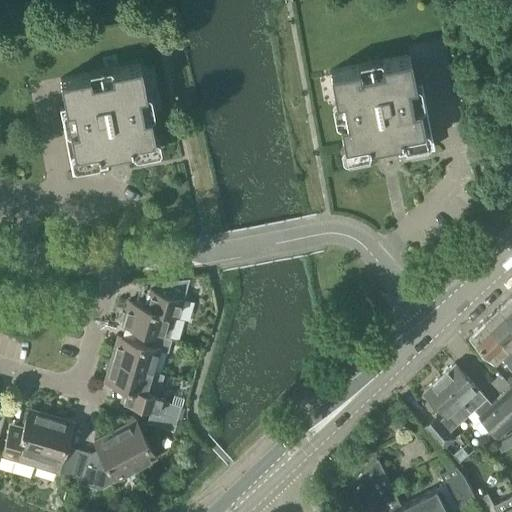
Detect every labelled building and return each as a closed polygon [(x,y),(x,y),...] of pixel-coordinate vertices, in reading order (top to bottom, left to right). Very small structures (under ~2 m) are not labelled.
[(420,83),(414,84),(408,56),(329,71),(344,151),(395,141),(397,154),(432,147),(420,83)] [(104,153),(155,143),(140,64),(59,79),(64,107),(58,108),(71,173),(107,166),(104,153)] [(127,301),(121,324),(144,330),(168,337),(174,316),(177,316),(182,299),(188,278),(162,281),(159,293),(155,292),(149,290),(144,306),(127,301)] [(511,294),(497,308),(511,322),(511,294)] [(511,322),(497,308),(483,321),(508,347),(511,343),(511,322)] [(511,367),(511,351),(508,347),(483,321),(468,336),(493,362),(499,356),(511,369),(511,367)] [(117,336),(110,359),(152,371),(159,350),(167,352),(171,338),(168,337),(144,330),(140,343),(117,336)] [(110,359),(104,381),(126,387),(122,400),(124,401),(124,402),(136,406),(136,404),(138,405),(138,406),(151,410),(150,411),(176,418),(180,405),(163,401),(164,397),(154,394),(158,392),(163,374),(152,371),(110,359)] [(511,387),(511,386),(491,404),(454,363),(438,377),(470,412),(473,409),(497,436),(511,422),(511,387)] [(438,377),(422,391),(445,415),(439,420),(436,416),(424,427),(442,448),(454,437),(448,431),(470,412),(438,377)] [(9,428),(1,455),(14,459),(36,465),(50,415),(28,408),(21,431),(9,428)] [(150,411),(147,422),(173,430),(176,418),(150,411)] [(50,415),(36,465),(57,472),(71,476),(79,448),(66,445),(73,421),(50,415)] [(135,419),(114,431),(135,469),(156,457),(135,419)] [(79,448),(71,476),(82,479),(81,483),(99,488),(101,488),(116,479),(135,469),(114,431),(95,441),(101,453),(90,458),(91,452),(90,452),(79,448)] [(372,511),(388,511),(401,506),(377,458),(349,483),(360,505),(367,502),(372,511)] [(456,465),(440,473),(445,483),(457,507),(475,498),(476,500),(482,511),(511,511),(511,494),(492,505),(487,495),(483,497),(480,491),(473,494),(463,474),(456,465)] [(447,511),(457,507),(445,483),(435,487),(436,489),(401,506),(388,511),(447,511)]
